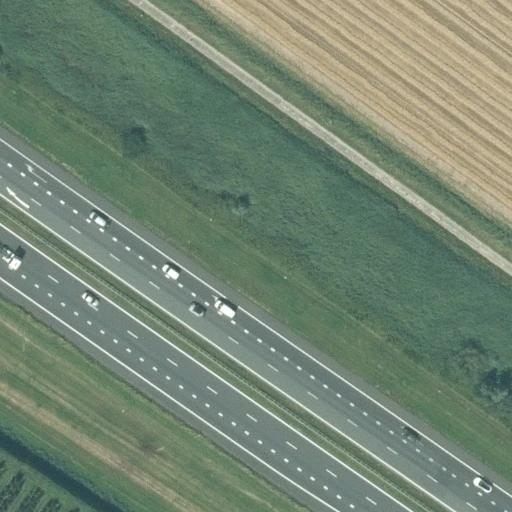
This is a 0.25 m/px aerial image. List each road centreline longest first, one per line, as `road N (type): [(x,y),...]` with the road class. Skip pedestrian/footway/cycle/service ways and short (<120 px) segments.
road 1 (motorway): [(480,511),(0,178)]
road 2 (motorway): [(0,240),(387,511)]
road 3 (unclassified): [(511,272),(135,0)]
